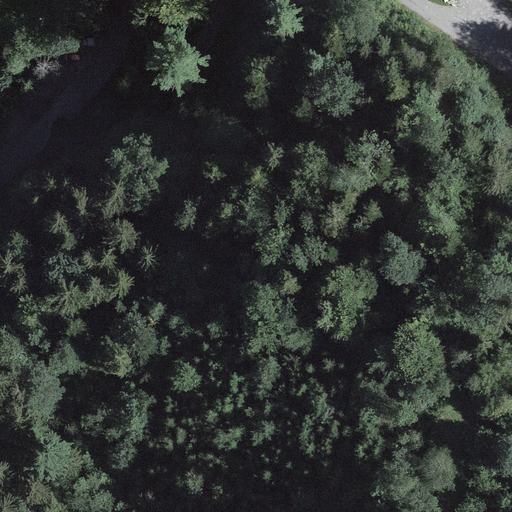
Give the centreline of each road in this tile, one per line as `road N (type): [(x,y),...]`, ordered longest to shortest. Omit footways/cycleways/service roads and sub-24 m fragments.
road 1 (track): [(20,154),(108,136),(149,111),(181,85),(225,0)]
road 2 (unclassified): [(129,0),(99,65),(0,175)]
